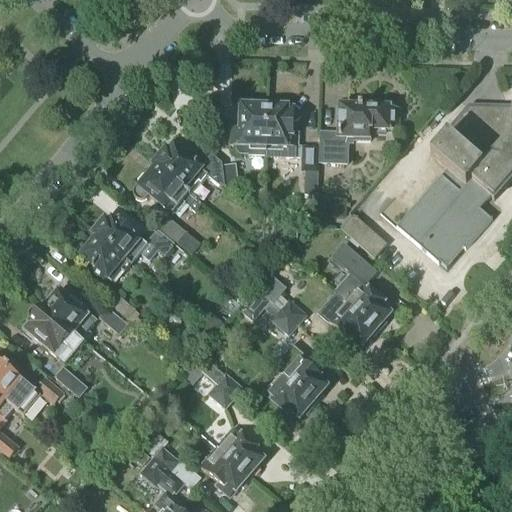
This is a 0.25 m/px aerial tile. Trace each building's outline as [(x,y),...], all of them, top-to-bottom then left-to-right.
[(235,151),(235,154),(239,158),(247,158),(247,159),(265,159),(266,159),(266,151),(266,148),(267,111),(253,111),(253,110),(253,109),(253,108),(252,108),(252,107),(251,106),(250,105),(249,105),(248,105),(247,105),(246,105),(245,105),(244,106),(243,106),(243,107),(242,108),(242,109),(241,110),(240,110),(239,124),(239,133),(238,133),(236,133),(235,151)] [(318,151),(318,166),(347,167),(347,153),(347,146),(349,146),(352,146),(352,144),(369,144),(369,133),(396,134),(397,112),(384,111),(384,110),(384,108),(373,108),(370,108),(370,111),(366,111),(366,109),(357,109),(357,110),(357,111),(354,111),(339,110),(339,125),(339,137),(335,137),(320,137),(320,151),(318,151)] [(265,159),(265,161),(295,162),(295,161),(301,161),(301,151),(301,149),(296,149),(296,134),(293,134),(293,125),(294,125),(295,125),(295,124),(296,124),(297,124),(297,123),(298,123),(298,122),(299,121),(299,120),(299,119),(299,118),(298,117),(298,116),(297,116),(297,115),(296,115),(296,114),(295,114),(294,114),(293,114),(293,112),(267,111),(266,148),(266,151),(266,159),(265,159)] [(494,203),(511,181),(511,112),(468,111),(445,138),(446,139),(430,158),(447,173),(396,231),(447,275),(492,222),(480,212),(490,200),(494,203)] [(195,168),(189,164),(182,158),(183,152),(177,147),(171,149),(165,156),(161,157),(156,163),(157,166),(153,170),(188,198),(189,197),(197,187),(199,189),(207,179),(222,192),(224,191),(222,169),(222,165),(207,154),(195,168)] [(301,163),(301,175),(304,175),(303,198),(304,198),(315,198),(317,198),(317,180),(318,166),(318,151),(317,151),(301,151),(301,161),(301,163)] [(222,169),(224,191),(225,195),(238,193),(235,167),(222,169)] [(188,198),(153,170),(147,177),(144,177),(138,184),(139,187),(137,189),(138,189),(136,191),(134,195),(134,200),(136,203),(141,205),(145,204),(148,201),(172,219),(182,206),(194,215),(201,207),(189,197),(188,198)] [(324,201),(324,221),(346,221),(346,202),(324,201)] [(191,259),(200,248),(167,220),(158,232),(191,259)] [(374,261),(384,249),(353,222),(342,234),(374,261)] [(116,229),(111,225),(108,228),(105,225),(94,238),(97,241),(97,242),(129,269),(139,257),(148,265),(157,254),(164,260),(172,250),(155,235),(144,247),(131,236),(119,226),(116,229)] [(297,244),(297,233),(294,230),(272,229),(272,243),(297,244)] [(123,276),(129,269),(97,242),(91,249),(87,250),(82,255),(83,259),(82,260),(95,272),(89,279),(102,289),(107,283),(111,286),(121,273),(123,276)] [(342,247),(330,261),(349,277),(333,296),(347,308),(377,334),(379,332),(383,334),(389,327),(387,322),(395,314),(384,304),(382,307),(362,289),(374,275),(342,247)] [(279,314),(297,330),(307,319),(288,303),(287,305),(280,299),(286,292),(269,277),(255,293),(257,294),(270,306),(279,314)] [(59,294),(43,313),(81,343),(96,325),(73,306),(59,294)] [(257,294),(239,314),(252,326),(270,306),(257,294)] [(130,327),(138,317),(117,299),(109,309),(130,327)] [(336,316),(328,325),(349,344),(347,346),(358,356),(362,351),(368,345),(372,347),(378,340),(376,336),(377,334),(347,308),(338,318),(336,316)] [(81,343),(43,313),(42,311),(39,315),(37,313),(31,313),(27,317),(28,323),(30,325),(23,335),(65,369),(84,346),(82,344),(81,343)] [(98,322),(118,339),(127,329),(107,312),(98,322)] [(288,340),(297,330),(279,314),(270,324),(288,340)] [(225,329),(211,317),(202,326),(217,339),(225,329)] [(292,373),(284,382),(312,407),(313,406),(317,407),(322,400),(322,397),(331,386),(321,378),(320,380),(301,365),(304,361),(291,350),(280,363),(292,373)] [(215,388),(234,403),(243,393),(224,377),(223,378),(209,366),(201,376),(202,377),(215,388)] [(0,367),(0,400),(15,413),(24,420),(42,400),(54,410),(63,399),(44,383),(35,394),(38,396),(36,398),(0,367)] [(202,377),(201,376),(192,369),(182,382),(191,390),(202,377)] [(78,402),(87,392),(62,371),(53,382),(78,402)] [(311,409),(312,407),(284,382),(275,393),(272,390),(265,399),(287,418),(285,421),(294,429),(303,418),(307,418),(312,412),(311,409)] [(225,414),(234,403),(215,388),(207,398),(225,414)] [(0,400),(0,430),(5,425),(15,413),(0,400)] [(145,425),(131,442),(153,460),(152,462),(170,477),(180,466),(163,451),(168,445),(145,425)] [(229,446),(221,455),(249,480),(250,479),(254,480),(260,473),(259,469),(268,459),(261,452),(258,450),(256,452),(234,433),(225,443),(226,444),(229,446)] [(18,451),(0,436),(0,457),(8,464),(18,451)] [(142,470),(149,462),(141,454),(133,462),(142,470)] [(208,463),(200,471),(223,491),(221,493),(221,494),(230,502),(240,491),(244,491),(249,485),(248,481),(249,480),(221,455),(211,466),(210,465),(208,463)] [(143,472),(139,477),(156,492),(157,491),(163,496),(153,509),(156,511),(183,511),(185,511),(172,499),(173,498),(175,499),(182,490),(169,479),(170,477),(152,462),(143,472)]
